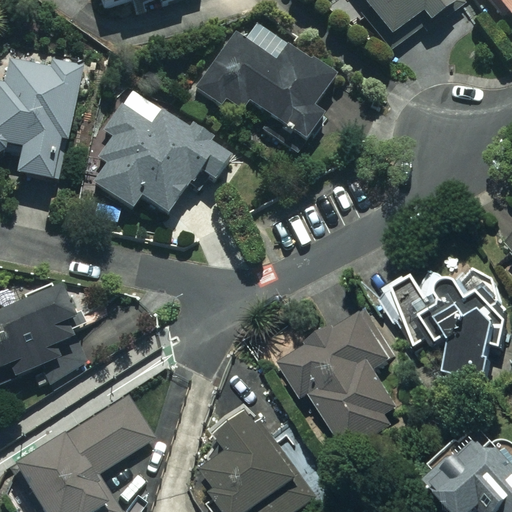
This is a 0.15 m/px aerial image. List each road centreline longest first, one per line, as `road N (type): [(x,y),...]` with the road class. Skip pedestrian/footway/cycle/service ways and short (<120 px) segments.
road 1 (residential): [(133,274),(241,299),(429,194),(453,141),(511,108)]
road 2 (residential): [(0,245),(133,274)]
